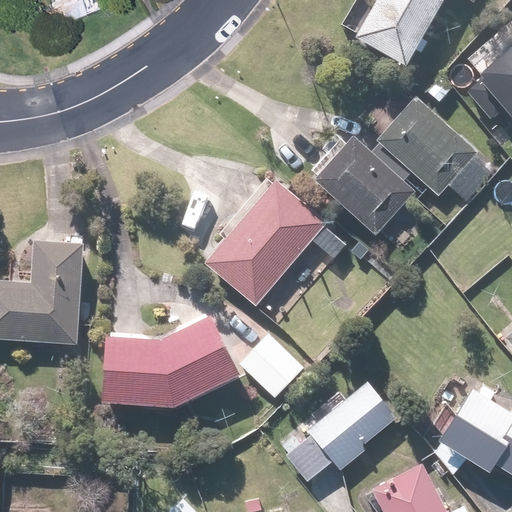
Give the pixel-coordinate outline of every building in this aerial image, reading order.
[(385,0),(366,37),(416,64),(450,0),(385,0)] [(511,46),(483,72),(489,79),(473,93),(493,116),(502,108),(511,118),(511,46)] [(359,117),(343,134),(340,131),(321,151),(296,127),(283,141),(311,168),(331,187),(379,232),(419,191),(407,180),(415,171),(440,194),(449,184),(465,200),(496,167),(418,94),(379,135),(359,117)] [(211,256),(261,301),(331,223),(282,178),(211,256)] [(212,196),(191,190),(181,226),(202,232),(212,196)] [(37,275),(0,274),(0,341),(87,343),(89,237),(38,236),(37,275)] [(111,397),(180,400),(246,370),(242,363),(218,312),(173,333),(137,331),(138,314),(126,314),(125,331),(113,330),(111,397)] [(275,332),(244,361),(276,395),(307,366),(275,332)] [(373,379),(304,433),(299,425),(281,439),(287,446),(312,478),(337,458),(346,468),(370,449),(367,445),(403,417),(373,379)] [(457,474),(473,454),(495,467),(499,460),(511,467),(511,404),(479,385),(447,438),(435,450),(457,474)] [(385,511),(453,511),(426,461),(373,489),(385,511)] [(195,511),(184,499),(168,511),(195,511)]
